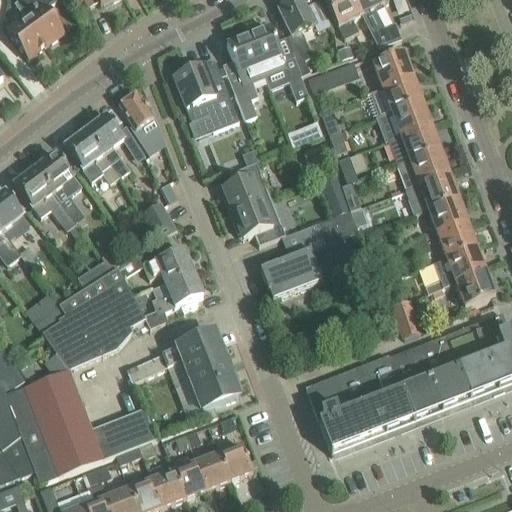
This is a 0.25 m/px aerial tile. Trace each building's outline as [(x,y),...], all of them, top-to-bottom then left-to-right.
[(63,39),(43,12),(57,3),(54,0),(25,0),(14,8),(26,25),(18,30),(15,26),(5,33),(28,64),(63,39)] [(83,0),(89,12),(99,6),(102,11),(124,0),(123,0),(83,0)] [(351,0),(327,0),(323,2),(338,32),(344,44),(359,37),(353,24),(361,20),(351,0)] [(351,0),(362,20),(378,53),(378,54),(382,52),(401,45),(396,30),(395,28),(384,33),(376,16),(384,12),(382,10),(385,8),(385,7),(388,5),(385,0),(351,0)] [(287,42),(302,83),(311,78),(305,67),(314,62),(301,37),(315,30),(318,36),(331,30),(318,4),(305,11),(300,1),(277,12),(291,40),(287,42)] [(270,33),(248,41),(264,83),(270,97),(289,89),(295,104),(308,100),(301,84),(296,70),(286,74),(277,51),(276,47),(270,33)] [(248,41),(226,50),(232,66),(234,69),(243,91),(233,95),(245,126),(257,121),(251,105),(259,102),(253,87),(264,83),(248,41)] [(382,93),(413,82),(404,57),(373,69),(382,93)] [(213,137),(232,129),(239,126),(215,68),(211,69),(209,66),(193,72),(195,76),(175,84),(192,128),(207,122),(213,137)] [(313,97),(345,85),(345,86),(362,79),(357,66),(340,72),(308,84),(313,97)] [(413,82),(382,93),(369,98),(379,123),(422,106),(413,82)] [(138,99),(118,112),(134,136),(132,138),(149,163),(166,151),(154,124),(138,99)] [(422,106),(379,123),(388,147),(401,142),(431,131),(422,106)] [(333,118),(322,122),(329,141),(341,137),(333,118)] [(123,146),(137,167),(145,162),(130,139),(123,144),(106,121),(85,137),(119,182),(120,182),(130,175),(120,163),(114,154),(113,155),(112,154),(123,146)] [(318,128),(287,139),(293,154),(323,142),(318,128)] [(388,147),(389,149),(380,152),(387,173),(397,170),(398,172),(410,167),(441,156),(431,131),(401,142),(388,147)] [(103,179),(110,189),(119,182),(85,137),(65,152),(83,176),(91,187),(103,179)] [(341,137),(329,141),(336,160),(348,155),(341,137)] [(331,162),(325,148),(303,156),(308,170),(331,162)] [(242,158),(247,170),(255,167),(260,165),(255,153),(242,158)] [(410,167),(398,172),(407,195),(419,191),(450,179),(441,156),(410,167)] [(35,175),(82,237),(76,229),(86,222),(70,202),(81,194),(55,159),(35,175)] [(349,161),(338,166),(348,190),(358,185),(349,161)] [(226,202),(223,203),(230,221),(271,204),(256,168),(248,171),(240,175),(229,179),(234,190),(227,192),(231,200),(226,202)] [(82,237),(35,175),(14,190),(32,214),(33,213),(40,223),(50,215),(67,237),(69,235),(75,242),(82,237)] [(419,191),(407,195),(410,205),(408,206),(414,220),(428,215),(459,204),(450,179),(419,191)] [(337,180),(319,186),(332,223),(350,216),(346,205),(341,192),(337,180)] [(177,204),(169,188),(161,192),(169,209),(177,204)] [(0,200),(0,233),(3,238),(11,231),(16,237),(27,229),(22,221),(5,197),(0,200)] [(357,201),(346,205),(350,216),(361,212),(357,201)] [(271,204),(230,221),(237,238),(240,237),(243,245),(254,241),(259,251),(285,241),(271,204)] [(459,204),(428,215),(437,240),(468,228),(459,204)] [(161,208),(140,220),(156,248),(177,236),(161,208)] [(361,212),(350,216),(355,230),(356,232),(367,228),(361,212)] [(332,223),(317,229),(300,236),(281,243),(289,264),(260,275),(272,306),(323,287),(308,249),(323,244),(322,243),(355,230),(350,216),(332,223)] [(437,240),(446,264),(477,253),(468,228),(437,240)] [(3,238),(0,233),(0,262),(8,272),(21,262),(9,246),(3,238)] [(19,238),(9,246),(21,262),(32,276),(42,268),(19,238)] [(409,250),(414,262),(431,256),(426,244),(409,250)] [(118,253),(102,263),(104,266),(111,277),(116,274),(127,267),(118,253)] [(441,286),(426,291),(429,298),(455,288),(486,277),(477,253),(446,264),(434,269),(435,270),(439,280),(441,286)] [(166,289),(185,281),(193,278),(184,255),(144,272),(149,284),(161,279),(166,289)] [(104,266),(94,273),(101,284),(111,278),(111,277),(104,266)] [(4,350),(0,352),(0,389),(8,399),(5,400),(40,490),(116,461),(139,452),(151,447),(156,445),(145,414),(127,421),(93,435),(70,375),(116,356),(127,344),(133,338),(130,333),(145,325),(145,324),(141,316),(134,303),(123,285),(116,274),(111,277),(111,278),(101,284),(58,311),(64,321),(59,325),(56,321),(54,319),(52,315),(34,327),(32,328),(57,361),(47,367),(55,381),(32,390),(4,350)] [(495,302),(486,277),(455,288),(464,313),(466,312),(466,313),(495,302)] [(157,305),(153,307),(157,316),(150,319),(144,321),(146,324),(145,324),(145,325),(150,335),(169,327),(164,317),(203,301),(193,278),(185,281),(166,289),(153,295),(157,305)] [(511,345),(502,319),(389,363),(415,428),(511,389),(511,345)] [(417,324),(399,330),(399,331),(404,345),(422,338),(417,324)] [(177,353),(163,361),(168,374),(183,367),(202,417),(221,409),(239,402),(215,339),(196,346),(177,353)] [(163,361),(127,377),(132,389),(168,374),(163,361)] [(415,428),(389,363),(389,361),(305,393),(331,460),(415,428)] [(0,490),(34,477),(4,400),(5,400),(8,399),(0,389),(0,490)] [(220,427),(225,438),(235,434),(230,423),(220,427)] [(185,439),(189,449),(190,452),(201,448),(196,435),(185,439)] [(190,452),(189,449),(185,439),(174,443),(180,456),(190,452)] [(139,452),(142,461),(143,464),(156,460),(151,447),(139,452)] [(242,450),(223,458),(219,459),(230,487),(252,478),(242,450)] [(142,461),(139,452),(116,461),(120,470),(142,461)] [(196,468),(207,496),(230,487),(219,459),(196,468)] [(174,477),(185,505),(207,496),(196,468),(174,477)] [(106,470),(95,474),(100,487),(111,483),(106,470)] [(148,475),(152,485),(161,511),(165,511),(185,505),(174,477),(164,481),(160,471),(148,475)] [(95,474),(85,478),(91,494),(101,490),(100,487),(95,474)] [(161,511),(152,485),(129,494),(136,511),(161,511)] [(94,508),(84,511),(110,511),(107,503),(101,490),(91,494),(89,494),(94,508)] [(0,497),(0,511),(7,511),(16,509),(17,511),(25,511),(17,491),(0,497)] [(40,497),(46,511),(84,511),(83,511),(58,511),(51,492),(40,497)] [(136,511),(129,494),(107,503),(110,511),(136,511)]
